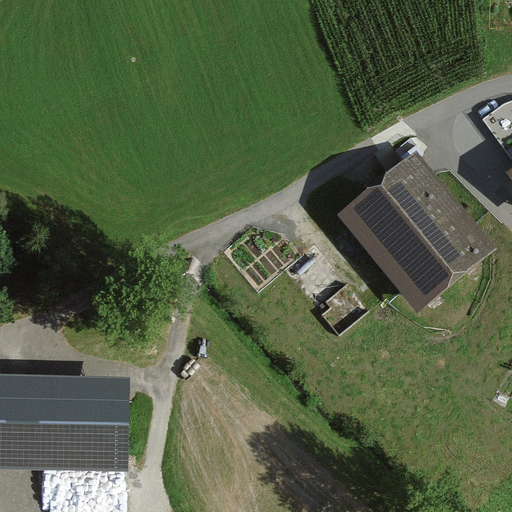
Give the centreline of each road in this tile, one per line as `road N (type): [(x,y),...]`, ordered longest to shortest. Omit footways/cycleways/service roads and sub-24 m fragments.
road 1 (track): [(26,324),(229,232),(433,120),(511,91)]
road 2 (track): [(229,232),(192,286),(151,475),(161,511)]
road 3 (track): [(0,509),(159,508)]
road 4 (unknown): [(433,120),(511,216)]
